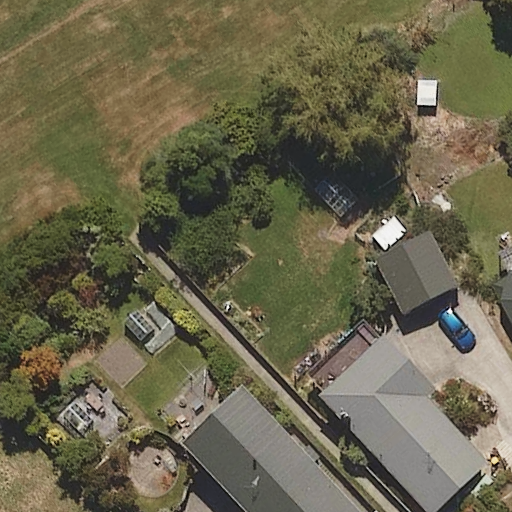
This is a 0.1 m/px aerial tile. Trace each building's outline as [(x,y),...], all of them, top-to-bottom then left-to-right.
[(440,76),(406,76),(406,112),(440,112),(440,76)] [(453,288),(424,238),(374,266),(402,317),(453,288)] [(502,311),(511,330),(511,278),(509,280),(502,311)] [(392,338),(326,400),(430,511),(436,511),(491,461),(434,400),(442,392),(392,338)] [(365,511),(251,389),(188,447),(248,511),(365,511)]
